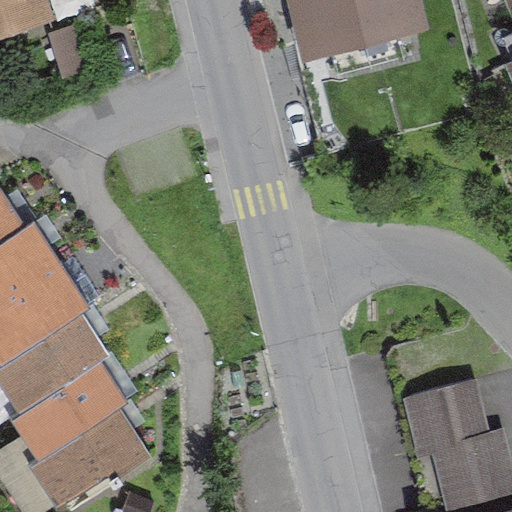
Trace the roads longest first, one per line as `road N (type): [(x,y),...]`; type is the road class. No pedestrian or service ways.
road 1 (residential): [(58,126),(77,189),(174,315),(184,455),(176,511)]
road 2 (residential): [(275,270),(380,248),(430,253),(475,281),(511,323)]
road 3 (residential): [(275,270),(335,511)]
road 4 (residential): [(220,55),(275,270)]
road 5 (residential): [(58,126),(220,55)]
